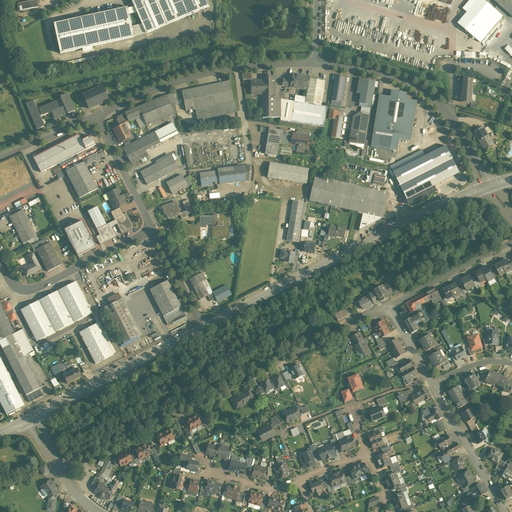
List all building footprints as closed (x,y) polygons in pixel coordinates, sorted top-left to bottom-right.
[(35,0),(30,1),(17,3),(19,12),(39,8),(37,0),(35,0)] [(134,0),(132,1),(134,7),(137,12),(146,34),(209,7),(206,0),(134,0)] [(483,0),(470,0),(463,9),(467,12),(458,23),(481,43),(503,16),(483,0)] [(511,0),(493,0),(511,16),(511,0)] [(54,24),(53,24),(60,54),(134,37),(129,14),(137,12),(134,7),(133,7),(132,8),(132,7),(130,8),(129,8),(128,9),(128,8),(127,8),(54,24)] [(300,75),(293,74),(293,75),(292,80),(291,87),(308,90),(310,79),(310,77),(300,76),(300,75)] [(272,77),(271,76),(269,76),(268,77),(262,78),(262,81),(262,94),(262,98),(274,98),(274,77),(272,77)] [(346,77),(336,76),(332,101),(342,102),(346,77)] [(473,79),(464,78),(463,94),(472,95),(473,79)] [(325,81),(310,79),(308,90),(307,97),(306,103),(321,106),(325,81)] [(376,82),(359,79),(357,93),(361,94),(360,103),(369,105),(372,105),(376,82)] [(229,81),(190,89),(194,109),(193,109),(193,110),(195,109),(233,101),(229,81)] [(262,81),(253,81),(253,85),(252,86),(252,89),(253,90),(253,94),(262,94),(262,81)] [(83,94),(83,95),(85,101),(89,109),(109,100),(102,86),(83,94)] [(190,89),(182,91),(186,111),(193,109),(194,109),(190,89)] [(173,93),(167,95),(171,105),(175,103),(173,94),(173,93)] [(67,94),(61,96),(61,98),(68,112),(68,114),(75,111),(67,94)] [(79,104),(85,101),(83,95),(83,94),(76,97),(79,104)] [(472,95),(463,94),(462,94),(461,102),(471,103),(472,95)] [(167,95),(139,107),(143,116),(146,126),(174,114),(171,105),(167,95)] [(392,97),(380,95),(374,130),(412,136),(417,101),(405,99),(392,97)] [(307,97),(295,96),(294,102),(291,122),(303,124),(306,103),(307,97)] [(34,101),(33,101),(43,125),(44,125),(41,117),(52,113),(63,108),(64,107),(66,113),(68,112),(61,98),(60,98),(63,106),(59,108),(42,116),(41,116),(34,101)] [(274,98),(262,98),(262,118),(280,118),(280,99),(280,98),(274,98)] [(294,102),(280,99),(280,118),(280,120),(291,122),(294,102)] [(33,101),(26,104),(37,130),(44,127),(43,125),(33,101)] [(59,108),(56,101),(39,109),(42,116),(59,108)] [(233,101),(195,109),(197,120),(237,112),(235,101),(233,101)] [(321,106),(306,103),(303,124),(324,127),(327,107),(321,106)] [(143,116),(139,107),(125,113),(127,119),(129,122),(136,119),(143,116)] [(360,113),(370,115),(371,108),(361,107),(360,113)] [(66,114),(63,108),(52,113),(55,119),(66,114)] [(339,111),(330,110),(329,119),(334,120),(332,137),(340,139),(344,117),(338,116),(339,111)] [(125,113),(118,117),(116,120),(118,123),(123,121),(127,119),(125,113)] [(370,115),(360,113),(354,117),(351,132),(366,135),(370,115)] [(143,116),(136,119),(140,129),(147,126),(146,126),(143,116)] [(123,121),(118,123),(119,126),(113,129),(120,142),(122,141),(128,138),(131,136),(123,121)] [(173,123),(155,132),(160,143),(178,134),(173,123)] [(483,127),(474,133),(479,141),(488,136),(483,127)] [(281,130),(269,128),(265,154),(277,156),(279,144),(281,130)] [(286,130),(282,129),(281,130),(279,144),(291,146),(291,144),(292,135),(285,134),(286,130)] [(412,136),(374,130),(371,147),(397,151),(399,139),(411,141),(412,136)] [(298,131),(298,132),(296,134),(294,134),(292,135),(291,144),(297,145),(296,150),(303,151),(303,150),(308,151),(309,143),(308,143),(309,137),(308,136),(308,132),(298,131)] [(125,147),(123,148),(123,149),(122,150),(129,162),(130,161),(131,165),(141,160),(140,159),(138,154),(146,150),(160,143),(155,132),(131,144),(125,147)] [(366,135),(351,132),(350,142),(364,144),(365,145),(366,135)] [(78,134),(33,157),(41,173),(77,154),(85,150),(86,149),(82,141),(78,134)] [(91,136),(82,141),(86,149),(86,150),(96,145),(91,136)] [(488,136),(479,141),(485,150),(494,145),(488,136)] [(460,173),(446,146),(434,152),(441,165),(448,179),(460,173)] [(178,169),(187,165),(184,148),(180,150),(182,162),(176,165),(178,169)] [(102,150),(83,160),(84,162),(86,165),(105,156),(102,150)] [(146,150),(138,154),(140,159),(148,155),(146,150)] [(422,150),(390,166),(401,186),(441,165),(434,152),(425,156),(422,150)] [(172,156),(140,172),(147,185),(178,169),(176,165),(172,156)] [(84,162),(66,171),(79,198),(98,189),(86,165),(84,162)] [(309,169),(270,163),(267,178),(307,184),(309,169)] [(243,166),(218,169),(218,171),(220,184),(220,185),(249,181),(249,179),(249,178),(249,176),(250,176),(249,172),(251,172),(250,165),(243,166)] [(441,165),(401,186),(407,199),(434,185),(448,179),(441,165)] [(59,166),(53,169),(59,179),(65,176),(59,166)] [(218,171),(200,174),(201,183),(206,183),(206,186),(212,185),(212,182),(215,182),(215,184),(220,184),(218,171)] [(182,175),(166,183),(172,194),(188,186),(184,179),(182,175)] [(389,194),(316,176),(310,201),(364,213),(359,231),(383,218),(389,194)] [(407,199),(410,205),(437,191),(434,185),(407,199)] [(119,188),(106,194),(114,209),(126,203),(123,198),(125,197),(123,192),(121,193),(119,188)] [(40,207),(44,205),(40,197),(28,202),(30,206),(38,202),(40,207)] [(189,200),(183,202),(186,211),(187,214),(193,212),(189,200)] [(294,201),(287,241),(300,243),(301,241),(302,236),(303,230),(304,221),(307,203),(294,201)] [(170,204),(167,206),(167,205),(163,207),(165,214),(167,214),(169,219),(180,215),(180,213),(176,202),(170,204)] [(106,225),(97,207),(88,211),(97,229),(106,225)] [(37,237),(23,210),(9,217),(23,244),(37,237)] [(186,211),(180,213),(180,215),(182,219),(188,217),(187,214),(186,211)] [(134,228),(126,213),(124,215),(117,218),(114,219),(115,221),(117,224),(122,234),(134,228)] [(200,225),(200,227),(206,227),(206,222),(213,221),(213,237),(219,237),(219,238),(220,239),(222,239),(223,238),(223,237),(229,237),(229,214),(213,214),(213,217),(200,217),(200,225)] [(83,220),(64,230),(67,235),(73,246),(75,252),(78,256),(96,247),(83,220)] [(106,225),(97,229),(100,235),(104,243),(114,238),(112,235),(115,233),(112,228),(112,227),(117,224),(115,221),(114,221),(106,225)] [(311,222),(304,221),(303,230),(309,231),(310,231),(311,222)] [(200,227),(200,225),(183,225),(183,229),(186,229),(186,235),(200,235),(200,227)] [(335,229),(331,228),(331,226),(330,226),(330,230),(328,235),(329,235),(337,237),(337,236),(344,237),(346,228),(339,227),(338,228),(335,227),(335,229)] [(48,239),(34,245),(36,249),(50,242),(48,239)] [(50,242),(36,249),(37,251),(48,272),(61,265),(50,242)] [(316,244),(305,243),(304,251),(314,253),(316,244)] [(295,253),(282,250),(280,258),(287,260),(287,262),(294,264),(295,257),(296,253),(295,253)] [(41,269),(33,253),(27,256),(30,263),(30,265),(23,268),(24,271),(27,276),(41,269)] [(511,269),(509,264),(507,259),(500,263),(506,273),(511,269)] [(500,263),(494,266),(497,271),(499,275),(505,272),(505,273),(506,273),(500,263)] [(21,264),(15,267),(19,274),(24,271),(23,268),(21,264)] [(488,266),(481,270),(487,280),(488,283),(494,279),(492,274),(488,266)] [(487,280),(481,270),(475,273),(479,279),(480,282),(481,283),(487,280)] [(189,279),(198,275),(197,271),(187,276),(189,279)] [(127,273),(126,274),(125,276),(126,279),(127,280),(129,281),(131,281),(133,281),(135,279),(135,277),(135,275),(134,273),(132,272),(129,272),(127,273)] [(202,282),(205,288),(210,286),(203,273),(198,275),(189,279),(193,286),(202,282)] [(376,275),(370,278),(373,283),(378,280),(376,275)] [(470,276),(461,280),(464,287),(467,291),(475,286),(476,286),(474,282),(470,276)] [(181,307),(168,281),(152,288),(166,315),(181,307)] [(76,282),(20,310),(37,341),(92,313),(76,282)] [(200,300),(208,296),(209,295),(205,288),(202,282),(193,286),(200,300)] [(459,289),(456,283),(449,286),(455,296),(461,293),(459,289)] [(226,285),(213,293),(216,298),(218,302),(231,295),(226,285)] [(383,287),(376,291),(375,291),(376,292),(370,295),(375,304),(380,301),(381,302),(382,302),(381,302),(389,298),(389,297),(388,296),(393,293),(388,285),(384,287),(384,286),(383,287)] [(455,296),(449,286),(443,290),(447,296),(448,298),(449,299),(455,296)] [(166,315),(152,288),(150,290),(163,316),(166,315)] [(412,300),(412,301),(415,307),(420,305),(423,303),(423,304),(431,299),(433,303),(437,301),(437,302),(442,300),(436,288),(425,293),(412,300)] [(108,298),(111,304),(119,300),(121,305),(122,305),(138,337),(141,335),(119,293),(108,298)] [(213,293),(209,295),(208,296),(210,301),(216,298),(213,293)] [(363,302),(359,303),(363,309),(373,304),(374,305),(375,304),(370,295),(368,296),(369,298),(363,302)] [(7,302),(5,303),(4,300),(0,301),(0,310),(2,315),(12,310),(11,310),(12,308),(9,302),(7,302)] [(121,305),(119,300),(111,304),(104,308),(107,313),(108,315),(123,344),(138,337),(122,305),(121,305)] [(412,300),(406,303),(411,313),(417,310),(415,307),(412,301),(412,300)] [(422,307),(417,310),(419,314),(423,311),(428,321),(433,319),(430,314),(429,315),(424,306),(422,307)] [(181,307),(166,315),(163,316),(168,325),(186,316),(181,307)] [(348,307),(335,314),(338,321),(351,314),(348,307)] [(12,310),(2,315),(12,335),(17,332),(11,322),(16,320),(17,318),(14,312),(12,312),(12,310)] [(419,314),(410,318),(416,328),(420,326),(428,321),(423,311),(419,314)] [(2,315),(0,316),(0,340),(12,335),(2,315)] [(416,328),(410,318),(405,321),(412,333),(417,331),(416,328)] [(373,321),(367,324),(370,329),(374,327),(374,326),(376,325),(373,321)] [(376,325),(374,326),(374,327),(370,329),(374,334),(377,332),(387,327),(383,321),(376,325)] [(97,323),(79,333),(95,364),(114,355),(97,323)] [(387,327),(377,332),(380,338),(381,338),(382,337),(390,333),(387,327)] [(12,335),(0,340),(0,344),(26,395),(40,388),(45,385),(45,384),(44,385),(30,357),(29,354),(34,352),(23,329),(17,332),(12,335)] [(452,343),(444,330),(441,332),(449,345),(452,343)] [(499,344),(499,330),(486,330),(486,340),(487,340),(487,344),(499,344)] [(361,343),(364,341),(364,340),(360,333),(353,337),(352,339),(355,343),(360,341),(361,343)] [(426,336),(420,340),(423,346),(432,341),(430,338),(432,338),(430,334),(426,336)] [(478,334),(468,337),(471,348),(472,351),(473,350),(481,348),(479,341),(480,340),(478,334)] [(116,352),(107,335),(104,336),(113,354),(116,352)] [(398,339),(388,344),(392,351),(402,346),(398,339)] [(364,341),(361,343),(354,347),(356,351),(358,349),(360,353),(363,352),(365,356),(371,353),(366,344),(364,341)] [(433,343),(432,341),(423,346),(426,351),(433,348),(436,346),(434,343),(433,343)] [(379,345),(378,346),(380,350),(387,346),(385,342),(379,345)] [(402,346),(392,351),(396,358),(405,353),(402,346)] [(467,356),(462,347),(453,352),(454,353),(457,360),(458,361),(467,356)] [(436,353),(429,357),(432,362),(441,357),(444,356),(443,354),(443,352),(442,350),(441,350),(436,353)] [(2,363),(0,357),(0,402),(2,405),(6,414),(16,410),(20,407),(24,405),(10,377),(12,376),(10,371),(7,372),(3,363),(2,363)] [(441,357),(432,362),(436,368),(442,365),(446,363),(446,362),(445,362),(444,359),(443,360),(441,357)] [(393,359),(386,362),(389,367),(391,366),(396,363),(393,359)] [(400,365),(398,366),(399,366),(403,373),(413,367),(409,360),(400,365)] [(87,363),(81,366),(84,372),(90,369),(87,363)] [(299,365),(291,369),(291,370),(294,376),(296,379),(304,375),(304,374),(301,368),(299,365)] [(413,367),(403,373),(407,380),(410,379),(417,374),(413,367)] [(73,369),(70,371),(74,380),(81,376),(77,368),(73,369)] [(294,376),(291,370),(283,374),(286,380),(294,376)] [(67,373),(63,375),(67,383),(74,380),(70,371),(67,373)] [(500,375),(491,371),(489,374),(486,380),(485,381),(494,386),(496,383),(500,375)] [(483,372),(478,374),(478,376),(480,380),(483,378),(486,380),(489,374),(483,372)] [(361,383),(363,388),(364,388),(359,373),(347,378),(348,382),(347,384),(349,388),(352,390),(353,393),(363,389),(363,388),(354,392),(352,388),(350,387),(348,384),(349,382),(350,382),(348,379),(358,375),(360,379),(359,381),(360,383),(361,383)] [(283,381),(280,375),(272,379),(274,383),(277,389),(281,387),(285,385),(283,381)] [(358,375),(348,379),(350,382),(349,382),(348,384),(350,387),(352,388),(354,392),(363,388),(361,383),(360,383),(359,381),(360,379),(358,375)] [(474,375),(466,379),(469,386),(471,390),(472,390),(480,385),(479,383),(476,377),(474,375)] [(509,380),(500,375),(496,383),(505,388),(509,380)] [(271,384),(268,378),(260,382),(262,385),(266,392),(269,390),(273,388),(271,384)] [(511,381),(509,380),(505,388),(503,390),(510,393),(511,389),(511,381)] [(451,390),(449,392),(452,397),(462,392),(459,386),(456,387),(451,390)] [(251,387),(244,390),(245,394),(242,395),(236,398),(240,406),(246,403),(252,401),(253,402),(258,400),(251,387)] [(426,387),(419,391),(420,393),(413,397),(417,404),(419,403),(421,406),(424,404),(426,403),(425,401),(432,397),(426,387)] [(40,388),(26,395),(30,402),(43,395),(40,388)] [(349,389),(341,392),(345,403),(354,399),(349,389)] [(462,392),(452,397),(455,403),(465,397),(462,392)] [(405,396),(399,400),(402,405),(405,404),(404,404),(410,401),(407,395),(405,396)] [(384,397),(377,400),(379,406),(387,403),(384,397)] [(465,397),(455,403),(458,409),(464,405),(468,403),(465,397)] [(236,398),(232,401),(236,409),(241,407),(240,406),(236,398)] [(410,401),(404,404),(405,404),(408,409),(416,405),(413,399),(410,401)] [(302,408),(302,409),(304,414),(310,412),(308,406),(302,408)] [(297,407),(288,411),(289,413),(285,415),(288,423),(301,418),(298,411),(297,407)] [(381,407),(371,411),(375,421),(385,417),(381,407)] [(424,411),(423,419),(424,418),(427,417),(427,416),(431,414),(428,408),(424,411)] [(472,408),(461,414),(466,423),(467,422),(473,420),(476,417),(474,413),(472,408)] [(431,414),(427,416),(427,417),(430,422),(436,418),(438,421),(440,419),(443,418),(439,410),(431,414)] [(197,415),(191,418),(196,427),(202,425),(200,421),(197,415)] [(196,427),(191,418),(186,420),(188,424),(187,425),(187,426),(188,428),(190,432),(192,431),(191,430),(196,427)] [(205,418),(200,421),(202,425),(204,429),(209,426),(205,418)] [(279,418),(271,421),(273,424),(270,425),(272,428),(276,426),(282,423),(279,418)] [(473,420),(467,422),(472,432),(476,425),(473,420)] [(270,425),(258,432),(263,441),(275,435),(272,428),(270,425)] [(298,427),(291,429),(293,436),(300,434),(298,427)] [(169,429),(163,432),(168,442),(174,439),(169,429)] [(163,432),(156,435),(161,445),(168,442),(163,432)] [(338,442),(339,441),(345,438),(345,437),(343,432),(335,435),(338,442)] [(375,433),(368,436),(369,436),(371,442),(381,438),(379,432),(375,433)] [(475,435),(474,436),(478,444),(486,440),(482,432),(480,433),(475,435)] [(351,434),(345,437),(345,438),(350,451),(357,448),(354,442),(355,441),(354,438),(353,438),(351,434)] [(442,439),(437,442),(439,446),(441,449),(442,451),(445,449),(446,450),(449,447),(453,445),(452,443),(448,435),(442,439)] [(350,451),(345,438),(339,441),(344,453),(350,451)] [(381,438),(371,442),(373,448),(380,446),(384,444),(381,438)] [(214,446),(209,444),(206,454),(216,457),(218,447),(219,444),(215,443),(214,446)] [(449,447),(453,453),(461,448),(457,443),(453,445),(449,447)] [(147,444),(140,447),(145,457),(152,454),(151,453),(147,444)] [(201,453),(196,444),(193,446),(197,455),(201,453)] [(218,447),(216,457),(225,459),(226,456),(228,447),(219,444),(218,447)] [(332,444),(325,446),(330,458),(337,456),(334,449),(332,444)] [(318,449),(320,454),(323,461),(330,458),(325,446),(318,449)] [(140,447),(135,450),(140,459),(145,457),(140,447)] [(453,453),(449,447),(446,450),(445,449),(442,451),(439,453),(440,456),(437,457),(440,463),(443,461),(450,457),(449,455),(453,453)] [(306,452),(311,466),(312,466),(317,465),(312,454),(310,448),(308,449),(309,451),(306,452)] [(495,449),(494,450),(492,449),(487,457),(498,463),(504,466),(505,463),(499,460),(502,454),(499,452),(499,451),(495,449)] [(123,453),(119,454),(119,455),(116,457),(117,457),(113,459),(113,460),(115,465),(117,465),(120,464),(121,466),(124,465),(128,464),(128,463),(131,461),(132,461),(129,456),(127,451),(123,453)] [(311,466),(306,452),(302,453),(303,455),(299,457),(302,465),(304,465),(306,469),(310,467),(310,466),(311,466)] [(383,454),(377,457),(378,459),(379,460),(380,462),(390,458),(390,456),(391,454),(390,452),(383,454)] [(190,456),(181,454),(179,460),(188,462),(189,460),(190,456)] [(282,458),(276,460),(279,466),(286,463),(283,457),(282,458)] [(390,458),(380,462),(381,465),(380,466),(381,468),(390,465),(394,463),(394,461),(391,460),(390,458)] [(456,461),(452,463),(456,471),(466,466),(462,460),(462,459),(462,458),(456,461)] [(103,468),(97,478),(95,477),(94,480),(98,482),(101,477),(103,474),(106,469),(110,461),(108,459),(106,463),(103,468)] [(97,465),(103,468),(106,463),(100,460),(97,465)] [(189,460),(188,462),(186,469),(190,470),(197,472),(199,462),(189,460)] [(232,460),(231,460),(231,463),(229,470),(236,472),(239,462),(232,460)] [(511,463),(507,461),(505,463),(504,466),(501,471),(499,475),(511,482),(511,463)] [(247,464),(239,462),(236,472),(244,474),(246,467),(247,464)] [(265,463),(262,462),(261,466),(258,477),(260,478),(261,479),(264,480),(266,469),(265,469),(264,467),(265,467),(266,466),(266,465),(265,463)] [(279,466),(277,466),(279,472),(277,473),(280,479),(283,478),(284,479),(286,478),(286,477),(290,475),(286,463),(279,466)] [(363,463),(356,466),(361,477),(366,475),(367,475),(365,469),(363,463)] [(504,466),(498,463),(496,469),(501,471),(504,466)] [(45,465),(39,468),(43,474),(43,475),(49,472),(45,465)] [(255,466),(254,466),(252,476),(254,477),(255,477),(258,477),(261,466),(257,465),(255,466)] [(356,466),(350,468),(352,474),(354,480),(355,479),(361,477),(356,466)] [(111,472),(106,469),(103,474),(108,477),(111,472)] [(342,471),(336,474),(340,485),(346,482),(347,482),(345,478),(342,471)] [(469,471),(458,477),(464,488),(465,488),(469,485),(471,488),(473,487),(474,487),(472,484),(475,482),(469,471)] [(116,475),(111,472),(108,477),(113,480),(116,475)] [(393,474),(385,477),(387,483),(398,479),(396,473),(393,474)] [(336,474),(329,476),(332,483),(333,487),(340,485),(336,474)] [(352,474),(348,475),(349,477),(351,482),(351,484),(356,482),(355,479),(354,480),(352,474)] [(179,476),(174,475),(174,476),(172,483),(174,483),(173,488),(174,489),(175,490),(177,489),(177,488),(180,489),(181,487),(184,487),(185,484),(186,480),(183,480),(183,479),(184,478),(179,476)] [(110,485),(106,484),(108,481),(101,477),(98,482),(99,483),(96,488),(94,492),(108,500),(113,491),(114,491),(109,488),(110,485)] [(43,490),(44,490),(48,494),(48,495),(56,490),(56,489),(56,488),(53,484),(53,483),(53,482),(50,479),(42,486),(41,487),(42,488),(42,489),(43,490)] [(398,479),(387,483),(388,487),(389,490),(390,490),(393,489),(397,487),(401,486),(401,485),(398,479)] [(98,482),(94,480),(91,485),(96,488),(99,483),(98,482)] [(119,483),(113,480),(110,485),(109,488),(114,491),(113,491),(115,491),(119,483)] [(199,482),(191,480),(189,485),(188,490),(192,491),(196,492),(197,490),(198,490),(199,488),(198,487),(199,482)] [(211,481),(208,481),(205,489),(207,490),(207,491),(212,493),(214,483),(211,482),(211,481)] [(320,481),(310,485),(314,493),(316,497),(320,496),(319,494),(322,493),(321,490),(324,489),(321,483),(320,481)] [(217,484),(214,483),(212,493),(216,494),(217,493),(219,493),(221,484),(218,483),(217,484)] [(474,487),(473,487),(474,490),(468,494),(465,496),(470,506),(475,503),(474,500),(472,497),(477,494),(478,497),(486,493),(480,483),(474,487)] [(511,484),(501,491),(506,500),(511,496),(511,484)] [(232,487),(228,486),(225,497),(232,499),(233,499),(236,500),(237,500),(239,492),(239,489),(236,488),(232,487)] [(56,490),(48,495),(48,494),(48,495),(48,496),(48,497),(49,498),(50,498),(51,498),(54,496),(56,498),(60,495),(56,490)] [(463,493),(457,496),(459,499),(465,496),(468,494),(466,491),(463,493)] [(245,494),(239,492),(237,500),(236,500),(236,501),(243,503),(245,494)] [(257,494),(251,492),(248,503),(249,503),(248,507),(253,508),(254,504),(257,494)] [(399,494),(395,495),(394,495),(393,496),(392,498),(393,499),(394,500),(395,504),(405,500),(403,493),(402,493),(399,494)] [(263,495),(257,494),(254,504),(260,506),(261,502),(263,495)] [(54,496),(51,498),(50,498),(50,500),(49,500),(48,501),(47,509),(47,510),(48,510),(48,511),(49,511),(55,511),(56,501),(55,501),(56,498),(54,496)] [(377,497),(370,500),(369,507),(380,503),(377,497)] [(278,499),(271,498),(269,504),(268,508),(275,510),(278,499)] [(285,501),(278,500),(278,499),(275,510),(282,511),(283,510),(283,508),(284,508),(285,507),(284,506),(285,501)] [(73,506),(64,500),(63,507),(68,511),(71,507),(73,506)] [(405,500),(395,504),(396,507),(396,508),(397,510),(398,511),(400,510),(400,509),(404,508),(408,507),(408,506),(405,500)] [(128,503),(123,501),(122,504),(120,509),(126,511),(129,511),(133,503),(128,501),(128,503)] [(151,511),(153,504),(140,501),(137,511),(138,511),(141,511),(151,511)] [(119,503),(116,502),(113,508),(120,511),(120,509),(122,504),(119,503)] [(470,506),(462,510),(463,511),(475,511),(474,510),(478,507),(476,503),(475,503),(470,506)]
